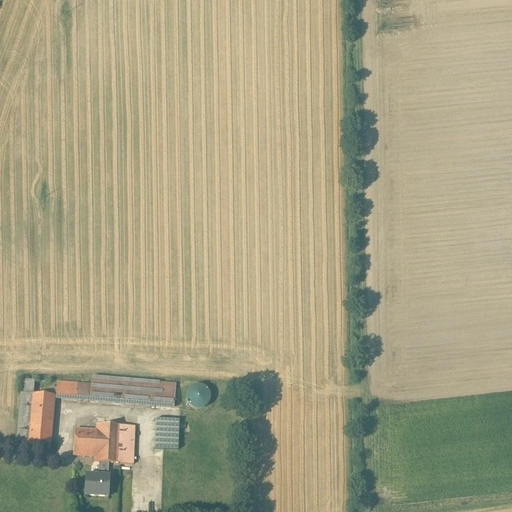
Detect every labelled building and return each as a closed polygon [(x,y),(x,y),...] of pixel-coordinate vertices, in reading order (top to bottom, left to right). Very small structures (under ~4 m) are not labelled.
[(175,385),(92,378),(91,385),(92,385),(90,401),(173,408),(175,385)] [(91,385),(57,382),(57,388),(56,398),(90,401),(92,385),(91,385)] [(188,405),(192,408),(196,410),(201,410),(205,408),(208,405),(210,400),(210,396),(208,391),(205,388),(201,386),(196,386),(191,388),(188,391),(186,396),(186,401),(188,405)] [(33,395),(20,394),(16,442),(29,443),(33,395)] [(51,396),(33,395),(29,443),(50,444),(54,398),(54,396),(51,396)] [(179,421),(155,420),(154,450),(163,450),(178,451),(179,421)] [(122,426),(97,425),(96,431),(95,457),(94,462),(99,462),(109,463),(121,464),(122,426)] [(135,427),(122,426),(121,464),(133,465),(135,427)] [(84,430),(75,430),(73,456),(82,456),(84,430)] [(96,431),(84,430),(82,456),(95,457),(96,431)] [(109,463),(99,462),(98,476),(108,477),(109,463)] [(98,476),(86,476),(85,495),(109,497),(110,477),(98,476)]
